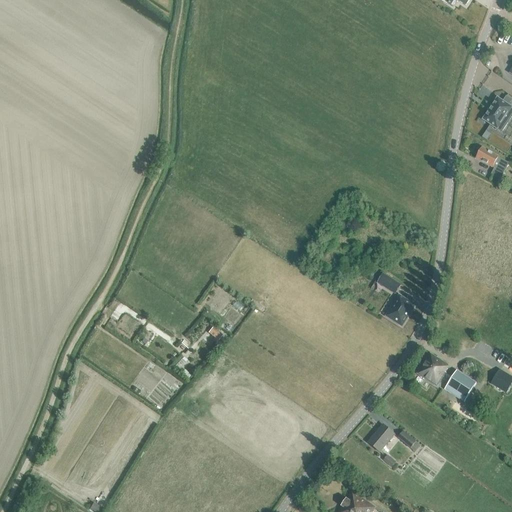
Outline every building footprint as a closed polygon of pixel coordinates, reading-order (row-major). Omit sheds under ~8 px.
[(501,132),(511,116),(511,108),(508,105),(511,100),(506,97),(503,102),(497,98),(483,120),(501,132)] [(491,135),(486,132),(482,138),(487,141),(491,135)] [(498,158),(482,149),(476,159),(494,169),(491,175),(500,179),(509,164),(498,158)] [(394,294),(400,286),(383,275),(378,283),(394,294)] [(386,317),(401,326),(414,306),(399,297),(386,317)] [(252,298),(249,302),(262,311),(265,307),(252,298)] [(213,326),(208,332),(217,340),(222,335),(213,326)] [(430,355),(418,374),(436,387),(445,373),(444,373),(448,366),(430,355)] [(511,376),(499,369),(492,381),(507,390),(511,382),(511,376)] [(476,384),(469,380),(456,372),(447,386),(459,394),(466,398),(476,384)] [(367,443),(379,453),(394,435),(382,426),(367,443)] [(410,449),(415,453),(420,446),(415,443),(403,433),(397,439),(410,449)] [(385,461),(391,467),(396,461),(389,456),(385,461)] [(371,511),(374,507),(351,492),(337,511),(371,511)] [(101,511),(103,510),(93,503),(90,508),(95,511),(101,511)]
